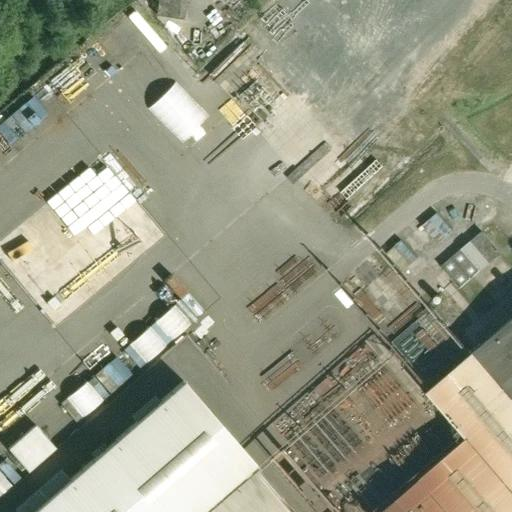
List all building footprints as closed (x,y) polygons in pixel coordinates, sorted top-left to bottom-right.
[(185,19),(187,0),(155,0),(154,15),(185,19)] [(195,97),(138,29),(82,76),(140,144),(195,97)] [(438,262),(485,322),(511,301),(511,269),(480,229),(461,244),(438,262)] [(117,342),(132,364),(189,328),(174,305),(117,342)] [(511,511),(511,331),(426,405),(466,451),(394,511),(511,511)] [(61,399),(76,417),(128,373),(113,355),(61,399)] [(296,511),(182,380),(27,511),(296,511)] [(32,419),(0,444),(0,447),(19,472),(53,446),(32,419)] [(4,455),(0,458),(0,491),(20,475),(4,455)]
